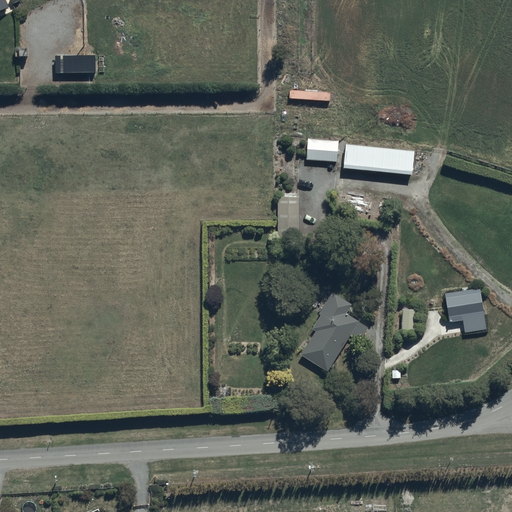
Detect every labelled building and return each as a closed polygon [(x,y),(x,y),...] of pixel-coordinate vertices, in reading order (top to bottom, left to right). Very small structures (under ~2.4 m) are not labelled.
[(0,0),(0,9),(9,5),(6,0),(0,0)] [(94,54),(54,54),(54,72),(94,72),(94,54)] [(314,99),(329,99),(329,91),(315,90),(314,99)] [(339,139),(307,136),(305,158),(336,162),(339,139)] [(413,149),(343,142),(341,167),(411,174),(413,149)] [(299,239),(298,204),(275,205),(277,239),(299,239)] [(464,331),(485,328),(479,287),(445,292),(449,320),(462,318),(464,331)] [(312,327),(315,329),(299,353),(327,371),(351,335),(359,340),(368,327),(346,311),(351,303),(332,291),(318,312),(321,314),(312,327)] [(414,309),(401,308),(401,329),(413,329),(414,309)]
